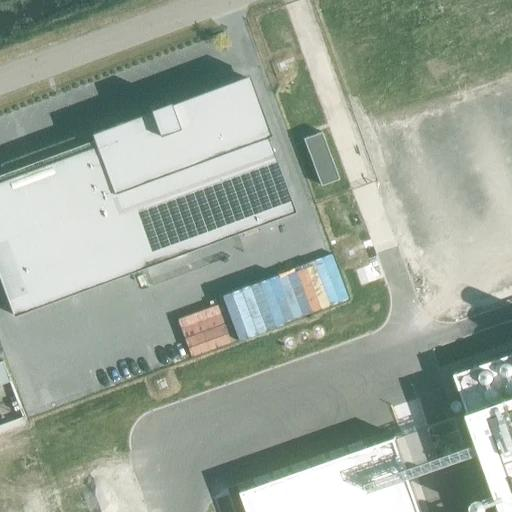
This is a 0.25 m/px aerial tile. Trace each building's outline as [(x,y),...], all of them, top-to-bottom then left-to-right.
[(94,135),(143,266),(293,211),(244,79),(94,135)] [(321,132),(302,139),(319,186),(338,179),(321,132)] [(98,144),(92,146),(0,180),(0,284),(11,315),(143,266),(94,135),(98,144)] [(381,398),(355,317),(312,330),(337,411),(381,398)] [(511,511),(511,353),(452,375),(502,511),(511,511)] [(0,429),(23,421),(1,364),(0,364),(0,429)] [(168,409),(186,459),(232,443),(215,393),(168,409)] [(416,511),(391,439),(238,493),(245,511),(416,511)] [(69,506),(162,471),(153,448),(60,482),(69,506)] [(126,511),(202,511),(215,508),(207,483),(125,509),(126,511)]
